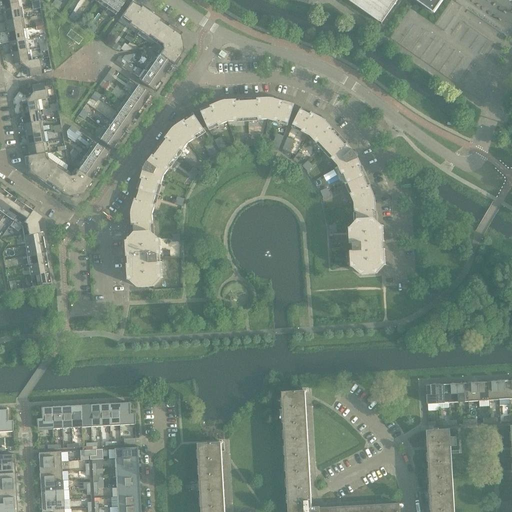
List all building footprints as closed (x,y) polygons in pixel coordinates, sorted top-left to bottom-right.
[(17,0),(3,0),(1,0),(3,11),(19,8),(17,0)] [(124,0),(112,0),(107,7),(117,13),(125,1),(124,0)] [(348,0),(382,23),(398,0),(415,0),(433,13),(442,0),(348,0)] [(129,24),(138,31),(151,13),(141,7),(140,8),(131,2),(121,16),(130,23),(129,24)] [(19,8),(3,11),(5,22),(20,19),(19,8)] [(151,13),(138,31),(147,37),(149,36),(157,42),(167,27),(159,21),(160,20),(151,13)] [(20,19),(5,22),(7,32),(22,30),(20,19)] [(167,27),(157,42),(162,45),(162,47),(181,44),(180,36),(167,27)] [(22,30),(7,32),(9,43),(24,40),(29,39),(27,29),(22,30)] [(24,40),(9,43),(11,54),(26,51),(24,40)] [(112,42),(109,46),(113,48),(116,51),(118,47),(112,42)] [(162,50),(159,54),(172,63),(172,64),(173,65),(183,51),(181,44),(162,47),(162,50)] [(26,51),(11,54),(13,65),(19,64),(24,67),(28,61),(26,51)] [(159,54),(153,63),(166,72),(172,64),(172,63),(159,54)] [(28,61),(24,67),(29,70),(30,77),(41,75),(39,59),(28,61)] [(153,63),(147,72),(159,81),(166,72),(153,63)] [(159,81),(147,72),(140,81),(153,90),(159,81)] [(32,93),(29,97),(35,101),(45,99),(43,84),(31,86),(32,93)] [(137,86),(131,95),(143,104),(150,95),(137,86)] [(131,95),(125,104),(137,113),(143,104),(131,95)] [(19,103),(21,114),(37,111),(35,101),(29,97),(26,102),(19,103)] [(257,101),(247,101),(248,119),(258,118),(258,120),(268,120),(271,99),(266,98),(257,99),(257,101)] [(271,99),(268,120),(278,123),(278,121),(289,124),(294,107),(283,104),(284,102),(275,99),(271,99)] [(228,101),(223,102),(228,122),(238,122),(238,120),(248,119),(247,101),(237,102),(237,100),(228,101)] [(211,108),(201,112),(208,129),(218,124),(219,126),(228,122),(223,102),(219,103),(210,106),(211,108)] [(125,104),(118,113),(131,122),(137,113),(125,104)] [(301,110),(293,125),(302,130),(301,132),(310,137),(323,120),(319,117),(311,113),(310,115),(301,110)] [(37,111),(21,114),(23,125),(39,122),(37,111)] [(118,113),(112,121),(125,130),(131,122),(118,113)] [(177,125),(174,128),(188,144),(197,138),(196,136),(204,131),(195,116),(186,122),(185,120),(177,125)] [(323,120),(310,137),(317,144),(319,142),(326,150),(338,138),(331,130),(333,129),(326,122),(323,120)] [(112,121),(106,130),(119,139),(125,130),(112,121)] [(39,122),(23,125),(25,135),(40,133),(39,122)] [(167,140),(161,148),(175,159),(181,150),(182,152),(188,144),(174,128),(171,131),(165,139),(167,140)] [(119,139),(106,130),(99,139),(112,148),(119,139)] [(40,133),(25,135),(27,146),(42,143),(40,133)] [(338,138),(326,150),(333,157),(331,159),(338,166),(356,154),(353,151),(347,144),(345,145),(338,138)] [(27,146),(29,156),(29,157),(44,154),(42,143),(27,146)] [(96,144),(90,153),(102,162),(109,153),(96,144)] [(147,163),(145,167),(164,176),(170,168),(169,167),(175,159),(161,148),(154,156),(153,155),(147,163)] [(90,153),(84,162),(96,171),(102,162),(90,153)] [(27,156),(30,172),(45,183),(46,182),(55,188),(65,173),(57,167),(58,166),(48,159),(47,160),(45,159),(44,154),(29,157),(29,156),(27,156)] [(356,154),(338,166),(342,175),(344,174),(348,184),(364,177),(360,167),(362,167),(358,158),(356,154)] [(84,162),(77,171),(90,180),(90,179),(96,171),(84,162)] [(142,180),(139,190),(156,195),(159,185),(161,185),(164,176),(145,167),(143,170),(141,179),(142,180)] [(74,176),(72,176),(75,195),(83,194),(92,181),(90,179),(90,180),(77,171),(74,176)] [(65,173),(55,188),(67,197),(75,195),(72,176),(70,176),(65,173)] [(364,177),(348,184),(352,193),(350,194),(354,203),(375,198),(374,194),(370,185),(368,186),(364,177)] [(132,208),(131,212),(153,215),(155,205),(154,205),(156,195),(139,190),(136,199),(135,199),(132,208)] [(7,193),(0,203),(0,211),(5,215),(16,199),(7,193)] [(375,198),(354,203),(355,213),(357,213),(357,223),(354,223),(350,228),(349,228),(351,268),(352,267),(352,268),(353,268),(361,275),(377,274),(384,266),(385,266),(385,265),(386,265),(383,265),(380,227),(384,227),(384,226),(383,226),(382,226),(377,222),(377,221),(375,221),(374,212),(376,212),(376,203),(375,198)] [(16,199),(5,215),(13,221),(24,205),(16,199)] [(24,205),(13,221),(22,226),(32,211),(24,205)] [(32,211),(22,226),(23,236),(39,233),(37,223),(41,217),(32,211)] [(134,235),(131,236),(127,241),(126,241),(128,280),(129,280),(129,281),(130,281),(138,288),(154,287),(161,279),(162,279),(162,278),(163,278),(161,239),(159,239),(155,235),(155,234),(152,234),(151,225),(153,225),(153,215),(131,212),(131,217),(132,226),(134,226),(134,235)] [(39,233),(23,236),(25,246),(44,243),(42,232),(39,233)] [(44,243),(25,246),(27,256),(45,253),(44,243)] [(45,253),(27,256),(29,266),(47,263),(45,253)] [(47,263),(29,266),(30,276),(49,273),(47,263)] [(49,273),(30,276),(32,287),(51,284),(49,273)] [(508,381),(498,382),(499,400),(509,400),(508,381)] [(488,382),(478,383),(479,401),(489,401),(488,382)] [(498,382),(488,382),(489,401),(499,400),(498,382)] [(478,383),(468,384),(469,402),(479,401),(478,383)] [(457,384),(447,385),(448,403),(458,403),(457,384)] [(468,384),(457,384),(458,403),(469,402),(468,384)] [(437,385),(426,386),(427,404),(438,404),(437,385)] [(447,385),(437,385),(438,404),(438,409),(449,408),(448,403),(447,385)] [(302,391),(282,392),(288,511),(399,511),(399,504),(399,507),(320,511),(319,507),(309,508),(308,496),(311,496),(307,423),(304,423),(302,391)] [(118,403),(109,404),(110,426),(119,425),(118,403)] [(129,403),(118,403),(119,425),(134,425),(135,425),(134,414),(129,414),(129,403)] [(109,404),(99,405),(100,427),(110,426),(109,404)] [(89,405),(80,406),(81,428),(91,427),(89,405)] [(99,405),(89,405),(91,427),(100,427),(99,405)] [(70,406),(61,407),(62,429),(72,428),(70,406)] [(80,406),(70,406),(72,428),(81,428),(80,406)] [(36,419),(37,430),(38,430),(52,429),(51,407),(41,408),(42,419),(36,419)] [(61,407),(51,407),(52,429),(62,429),(61,407)] [(6,410),(0,410),(0,432),(12,432),(13,432),(12,421),(7,421),(6,410)] [(450,429),(426,431),(431,511),(451,511),(448,447),(457,446),(456,437),(450,437),(450,429)] [(221,443),(198,444),(201,511),(222,511),(219,460),(222,460),(221,443)] [(114,449),(115,459),(137,458),(136,448),(114,449)] [(38,453),(39,463),(61,462),(60,452),(38,453)] [(0,455),(0,465),(15,465),(14,455),(0,455)] [(137,458),(115,459),(115,469),(137,467),(137,458)] [(61,462),(39,463),(40,473),(62,472),(61,462)] [(15,465),(0,465),(0,475),(15,474),(15,465)] [(137,467),(115,469),(116,478),(138,477),(137,467)] [(62,472),(40,473),(40,482),(62,481),(62,472)] [(15,474),(0,475),(0,484),(16,484),(15,474)] [(138,477),(116,478),(116,488),(138,486),(138,477)] [(62,481),(40,482),(41,492),(63,491),(62,481)] [(16,484),(0,484),(0,494),(16,493),(16,484)] [(138,486),(116,488),(117,497),(139,496),(138,486)] [(63,491),(41,492),(41,502),(63,500),(63,491)] [(16,493),(0,494),(0,503),(17,503),(16,493)] [(139,496),(117,497),(117,507),(139,506),(139,496)] [(63,500),(41,502),(42,511),(64,510),(63,500)] [(17,511),(17,503),(0,503),(0,511),(17,511)]
